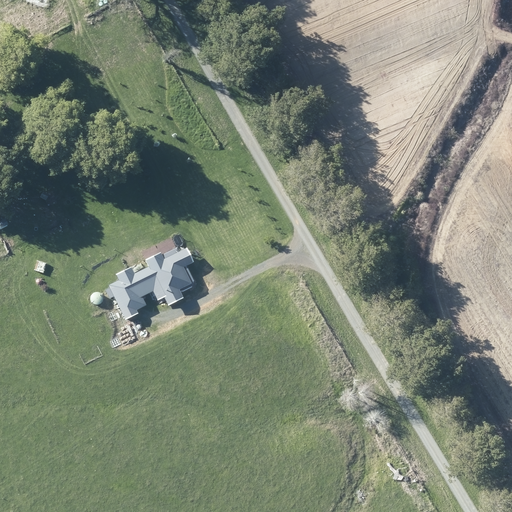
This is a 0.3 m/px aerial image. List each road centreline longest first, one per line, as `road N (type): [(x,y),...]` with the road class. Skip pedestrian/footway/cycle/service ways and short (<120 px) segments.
road 1 (unclassified): [(171,0),(476,511)]
road 2 (track): [(511,36),(481,27),(407,188),(389,205),(370,208),(249,0)]
road 3 (track): [(511,81),(438,207),(423,276),(435,312),(511,445)]
